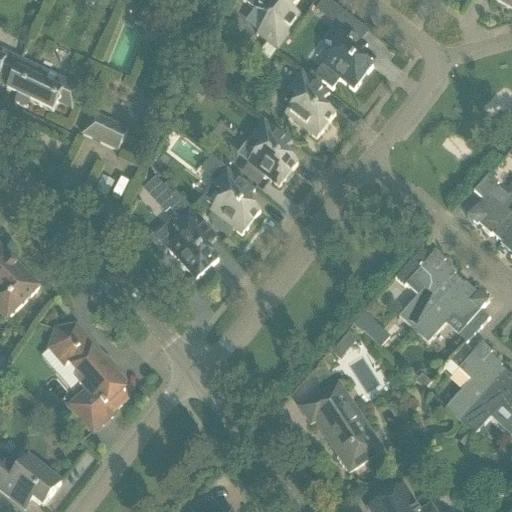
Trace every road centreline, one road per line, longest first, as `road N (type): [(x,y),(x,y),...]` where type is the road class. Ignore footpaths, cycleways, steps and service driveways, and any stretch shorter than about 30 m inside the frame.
road 1 (residential): [(0,155),(109,269),(193,377)]
road 2 (residential): [(193,377),(244,327),(367,163)]
road 3 (residential): [(367,163),(511,284)]
road 4 (residential): [(193,377),(77,511)]
road 5 (residential): [(193,377),(294,511)]
road 6 (residential): [(367,163),(447,63)]
